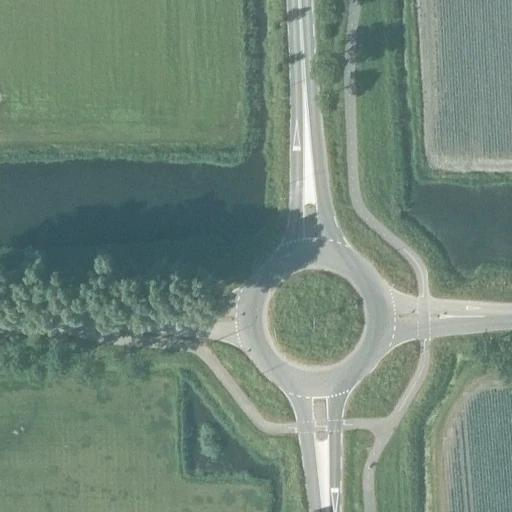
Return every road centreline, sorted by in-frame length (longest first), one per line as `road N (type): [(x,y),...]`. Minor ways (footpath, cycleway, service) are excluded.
road 1 (tertiary): [(313,259),(299,0)]
road 2 (residential): [(46,325),(244,322)]
road 3 (unclassified): [(378,322),(511,320)]
road 4 (tertiary): [(324,511),(319,392)]
